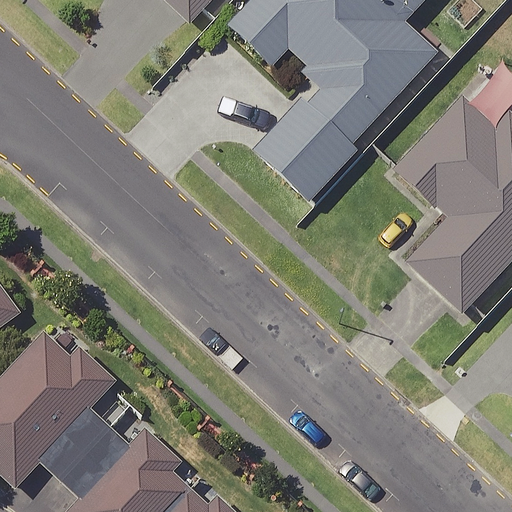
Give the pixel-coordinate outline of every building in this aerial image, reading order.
[(155,0),(188,30),(215,0),(155,0)] [(277,75),(289,62),(304,75),(300,80),(316,94),(257,162),(308,206),(432,61),(400,34),(429,0),(262,0),(231,36),(277,75)] [(489,136),(461,110),(396,179),(447,228),(409,269),(462,320),(511,266),(511,130),(503,122),(489,136)] [(0,327),(20,313),(0,287),(0,327)] [(215,511),(141,442),(121,463),(75,419),(94,398),(41,349),(0,393),(0,481),(9,490),(28,470),(72,511),(215,511)]
